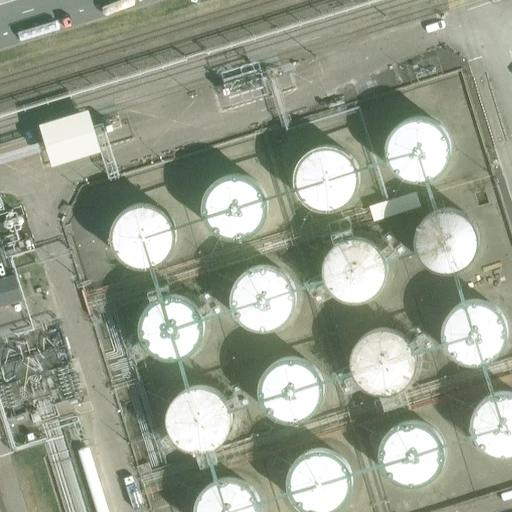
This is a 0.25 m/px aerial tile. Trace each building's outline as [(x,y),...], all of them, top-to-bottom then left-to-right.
[(373,80),(364,81),(365,89),(374,89),(373,80)] [(457,145),(456,138),(454,131),(450,124),(446,120),(442,116),(434,113),(427,111),(420,111),(413,112),(407,114),(401,118),(398,121),(394,126),(391,132),(389,138),(388,145),(389,152),(391,158),(394,164),(398,169),(404,173),(410,176),(415,178),(420,179),(427,179),(434,177),(440,174),(445,170),(449,166),(453,160),(456,153),(457,145)] [(365,174),(365,173),(364,167),(362,160),(358,153),(354,148),(348,144),(343,141),(337,140),(330,139),(325,140),(319,141),(311,145),(306,149),(302,156),(299,161),(297,167),(297,173),(297,180),(299,186),(302,192),(306,197),(313,202),(319,205),(329,207),(336,207),(341,206),(349,202),(354,198),(358,193),(362,187),(364,180),(365,174)] [(272,201),(272,195),(270,188),(267,182),(262,176),(256,172),(250,169),(244,167),(236,167),(229,168),(225,169),(219,173),(214,177),(210,182),(207,188),(205,195),(204,201),(205,208),(207,214),(210,219),(214,225),(218,228),(225,232),(230,234),(237,235),(244,234),(250,233),(256,230),(261,226),(266,220),(270,214),(272,208),(272,201)] [(180,230),(181,229),(180,222),(178,216),(175,211),(171,205),(165,201),(159,198),(153,196),(147,195),(140,196),(135,197),(129,200),(124,204),(120,208),(116,214),(114,220),(112,228),(113,234),(114,241),(117,247),(122,253),(127,257),(133,260),(137,262),(145,263),(152,263),(158,261),(164,258),(170,254),(174,249),(178,243),(180,236),(180,230)] [(486,236),(485,230),(483,222),(480,217),(476,212),(470,207),(464,204),(458,202),(451,202),(445,202),(440,204),(433,207),(428,212),(423,217),(420,222),(419,228),(418,236),(418,242),(420,248),(423,254),(427,259),(433,264),(437,267),(442,269),(450,270),(457,269),(463,268),(469,265),(475,260),(479,256),(483,250),(485,244),(486,236)] [(392,266),(392,265),(391,259),(390,253),(386,247),(382,241),(376,236),(370,233),(363,231),(359,231),(352,231),(345,233),(340,236),(334,240),(330,245),(327,250),(325,256),(324,263),(324,270),(326,277),(328,282),(333,289),(338,293),(344,296),(349,298),(356,299),(363,299),(369,297),(376,294),(381,289),(386,284),(389,278),(391,273),(392,266)] [(301,294),(301,293),(301,287),(299,281),(296,275),(292,269),(286,265),(281,262),(277,261),(270,259),(263,260),(256,261),(250,264),(245,268),(241,272),(237,278),(235,283),(233,292),(234,298),(235,305),(238,310),(242,316),(247,321),(252,324),(258,326),(265,327),(272,327),(279,326),(284,323),(290,319),(294,314),(298,308),(301,301),(301,294)] [(17,275),(0,280),(0,303),(0,304),(1,307),(24,299),(23,297),(17,275)] [(208,325),(208,324),(207,316),(205,309),(201,303),(197,299),(192,295),(185,292),(179,290),(172,290),(164,292),(158,294),(154,297),(148,302),(145,307),(142,312),(140,319),(140,325),(141,333),(143,338),(147,345),(150,349),(156,353),(162,356),(169,358),(176,358),(183,357),(190,355),(195,351),(199,347),(202,343),(206,337),(207,331),(208,325)] [(511,315),(511,312),(508,306),(504,301),(497,296),(492,293),(481,291),(474,291),(468,293),(462,296),(456,300),(452,304),(448,311),(446,317),(445,323),(446,330),(447,337),(450,343),(454,348),(459,353),(465,356),(471,358),(478,359),(485,359),(492,357),(498,354),(503,350),(507,345),(511,338),(511,334),(511,315)] [(423,354),(423,353),(422,346),(421,340),(417,334),(413,329),(408,325),(401,322),(396,320),(390,319),(383,320),(377,322),(371,325),(365,329),(360,335),(357,341),(356,347),(355,353),(356,359),(358,366),(360,372),(365,377),(370,382),(375,385),(380,386),(387,387),(395,387),(401,386),(408,382),(413,378),(417,374),(420,367),(423,360),(423,354)] [(328,383),(328,377),(326,371),(322,364),(319,359),(313,354),(307,351),(302,349),(295,349),(288,349),(282,351),(276,354),(271,358),(266,363),(263,368),(261,375),(260,382),(261,389),(263,395),(266,402),(270,406),(275,411),(280,414),(285,416),(292,417),(300,416),(306,415),(312,412),(318,407),(322,402),(326,396),(328,389),(328,383)] [(237,412),(237,411),(237,406),(235,399),(232,393),(227,387),(222,383),(216,379),(208,377),(202,377),(191,380),(184,383),(179,387),(175,393),(172,399),(170,405),(169,411),(170,418),(172,423),(175,430),(179,435),(184,439),(190,442),(194,444),(201,445),(208,445),(214,443),(220,441),(226,437),(230,432),(234,425),(237,418),(237,412)] [(511,383),(506,383),(499,384),(494,386),(488,389),(483,393),(480,398),(476,404),(474,410),(474,417),(474,423),(476,429),(480,436),(483,440),(488,445),(496,449),(502,450),(507,451),(511,450),(511,383)] [(449,448),(449,442),(447,435),(443,429),(439,423),(433,419),(427,416),(421,414),(415,414),(410,414),(404,416),(397,419),(392,423),(388,428),(384,433),(382,441),(381,448),(382,455),(384,461),(387,467),(391,471),(397,476),(403,480),(409,481),(414,482),(421,481),(427,479),(433,477),(438,473),(443,467),(447,461),(449,454),(449,448)] [(357,476),(357,475),(357,469),(355,461),(351,455),(347,451),(340,446),(335,443),(329,442),(322,441),(314,442),(309,444),(304,447),(299,452),(295,457),(292,462),(290,468),(289,475),(290,482),(292,489),(295,494),(299,499),(305,504),(311,507),(317,509),(323,509),(330,509),(335,507),(341,504),(346,501),(352,494),(355,489),(357,481),(357,476)] [(264,504),(264,498),(262,492),(259,486),(255,480),(249,475),(242,472),(236,470),(231,470),(224,470),(218,472),(213,475),(207,479),(202,484),(199,489),(197,495),(196,501),(196,508),(197,511),(262,511),(264,510),(264,504)]
